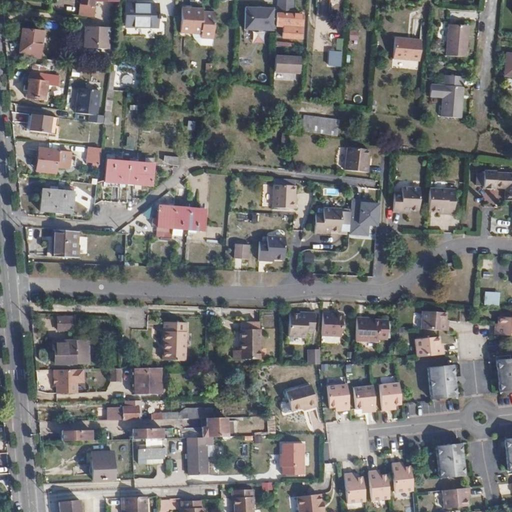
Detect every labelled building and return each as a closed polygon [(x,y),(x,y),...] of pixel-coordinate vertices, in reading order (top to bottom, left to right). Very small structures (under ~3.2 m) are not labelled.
[(276,0),(276,10),(293,10),(293,0),(276,0)] [(330,10),(330,0),(320,0),(320,10),(330,10)] [(156,24),(157,4),(125,4),(125,24),(156,24)] [(245,6),(244,27),(271,28),(271,27),(275,27),(275,23),(276,12),(276,8),(272,8),(245,6)] [(191,20),(191,7),(181,7),(180,32),(190,33),(191,20)] [(198,8),(191,7),(191,20),(190,33),(200,33),(200,37),(212,38),(213,11),(202,11),(198,11),(198,8)] [(301,15),(284,13),(276,12),(275,23),(282,24),(281,35),(300,36),(301,15)] [(467,56),(469,25),(449,24),(447,54),(467,56)] [(111,27),(84,26),(84,48),(110,49),(111,27)] [(348,30),(347,42),(357,42),(358,31),(348,30)] [(420,59),(422,39),(396,37),(395,57),(420,59)] [(41,57),(43,44),(23,41),(21,51),(28,52),(28,56),(41,57)] [(338,63),(339,53),(329,52),(329,62),(338,63)] [(288,55),(274,54),(273,70),(287,70),(288,55)] [(32,73),(31,80),(45,81),(46,75),(32,73)] [(120,75),(120,85),(135,85),(135,75),(120,75)] [(45,81),(31,80),(27,79),(25,97),(43,99),(45,81)] [(463,116),(465,86),(445,85),(443,115),(463,116)] [(98,123),(99,90),(76,89),(74,116),(87,116),(87,123),(98,123)] [(50,117),(30,114),(28,131),(48,133),(50,117)] [(329,122),(301,117),(300,131),(327,135),(329,122)] [(88,146),(86,161),(99,163),(100,148),(88,146)] [(367,164),(368,149),(347,147),(344,169),(368,172),(369,164),(367,164)] [(69,152),(38,148),(36,158),(39,159),(37,171),(54,173),(54,167),(67,168),(69,152)] [(179,165),(180,158),(164,156),(164,161),(170,164),(179,165)] [(120,183),(121,165),(105,164),(104,182),(120,183)] [(137,166),(121,165),(120,183),(136,184),(137,166)] [(152,167),(137,166),(136,184),(152,185),(152,167)] [(511,171),(497,170),(497,168),(485,167),(485,170),(478,169),(477,181),(484,182),(483,184),(496,186),(496,185),(506,186),(505,197),(511,197),(511,171)] [(278,209),(280,187),(273,186),(271,208),(278,209)] [(295,188),(280,187),(278,209),(295,210),(295,203),(293,203),(295,188)] [(399,210),(407,211),(418,211),(419,189),(400,187),(400,193),(399,210)] [(54,212),(56,191),(40,190),(39,211),(54,212)] [(428,190),(427,212),(439,213),(445,213),(445,215),(452,216),(454,191),(428,190)] [(72,192),(56,191),(54,212),(71,213),(72,192)] [(367,211),(377,212),(379,197),(368,196),(367,211)] [(156,227),(171,228),(173,207),(157,205),(157,217),(156,225),(156,227)] [(171,228),(188,229),(190,208),(173,207),(171,228)] [(340,230),(349,231),(351,212),(349,212),(341,211),(342,209),(324,207),(323,213),(316,212),(314,231),(322,232),(322,230),(329,231),(340,231),(340,230)] [(190,208),(188,229),(202,230),(204,209),(190,208)] [(76,230),(53,228),(52,255),(77,256),(77,246),(76,246),(76,230)] [(282,260),(284,239),(267,237),(266,242),(258,241),(257,260),(265,261),(265,259),(282,260)] [(247,244),(232,243),(231,257),(246,259),(247,244)] [(483,304),(498,305),(499,292),(484,291),(483,304)] [(419,329),(447,331),(447,323),(445,323),(446,314),(421,311),(419,329)] [(331,314),(322,313),(321,337),(341,338),(342,316),(331,315),(331,314)] [(314,314),(307,314),(307,316),(300,316),(290,315),(288,338),(307,339),(307,333),(314,333),(314,314)] [(73,326),(72,316),(58,316),(58,327),(73,326)] [(493,335),(497,335),(511,335),(511,318),(497,317),(497,327),(494,327),(493,335)] [(366,319),(356,318),(355,342),(379,343),(379,340),(388,340),(389,322),(366,321),(366,319)] [(184,360),(185,321),(163,321),(162,359),(184,360)] [(250,329),(241,329),(240,349),(234,349),(233,359),(259,359),(260,323),(251,322),(250,329)] [(416,357),(442,354),(441,346),(438,347),(438,336),(414,339),(416,357)] [(89,360),(88,337),(53,338),(53,347),(54,347),(54,360),(89,360)] [(310,365),(318,365),(320,365),(321,353),(310,353),(310,365)] [(498,392),(511,390),(511,357),(495,360),(498,392)] [(429,399),(454,396),(450,365),(426,367),(429,399)] [(155,367),(126,367),(126,377),(128,377),(128,382),(126,382),(126,388),(133,388),(133,394),(156,394),(156,387),(153,387),(153,378),(155,378),(155,367)] [(82,368),(53,369),(53,377),(56,377),(56,383),(56,393),(77,393),(76,381),(82,381),(82,368)] [(118,368),(108,368),(109,381),(119,381),(118,368)] [(400,405),(400,402),(398,384),(378,386),(380,411),(388,410),(388,406),(400,405)] [(316,407),(309,385),(285,393),(291,413),(307,408),(308,410),(316,407)] [(340,411),(349,410),(346,385),(326,387),(328,408),(340,407),(340,411)] [(366,413),(374,412),(372,386),(352,388),(354,409),(366,408),(366,413)] [(108,420),(128,420),(139,420),(139,414),(140,414),(140,400),(125,401),(125,407),(107,408),(108,420)] [(151,416),(151,419),(201,418),(206,418),(213,418),(213,409),(184,409),(177,413),(153,414),(151,416)] [(226,437),(226,418),(213,418),(206,418),(206,428),(201,428),(201,438),(226,437)] [(131,430),(132,440),(162,439),(161,429),(131,430)] [(91,431),(61,432),(61,442),(91,441),(91,431)] [(511,470),(511,437),(503,439),(506,471),(511,470)] [(303,442),(279,442),(279,475),(303,475),(303,442)] [(463,476),(460,445),(450,446),(435,447),(438,479),(463,476)] [(188,446),(190,487),(207,486),(205,446),(188,446)] [(164,461),(163,449),(138,449),(138,465),(161,464),(161,461),(164,461)] [(114,479),(112,452),(92,453),(93,480),(114,479)] [(395,493),(413,492),(412,487),(410,467),(400,468),(400,463),(391,464),(395,493)] [(370,500),(389,498),(386,475),(376,476),(376,472),(367,472),(370,500)] [(346,503),(365,501),(362,477),(352,478),(352,474),(343,475),(346,503)] [(271,482),(261,483),(262,490),(272,489),(271,482)] [(469,495),(469,488),(442,490),(443,507),(468,505),(468,495),(469,495)] [(232,492),(233,499),(235,499),(234,511),(253,511),(253,491),(232,492)] [(320,511),(318,495),(296,498),(298,511),(296,511),(320,511)] [(142,511),(142,498),(117,499),(117,507),(120,507),(119,511),(142,511)] [(75,511),(74,500),(53,502),(53,511),(75,511)] [(182,502),(182,510),(184,510),(184,511),(202,511),(202,502),(182,502)]
